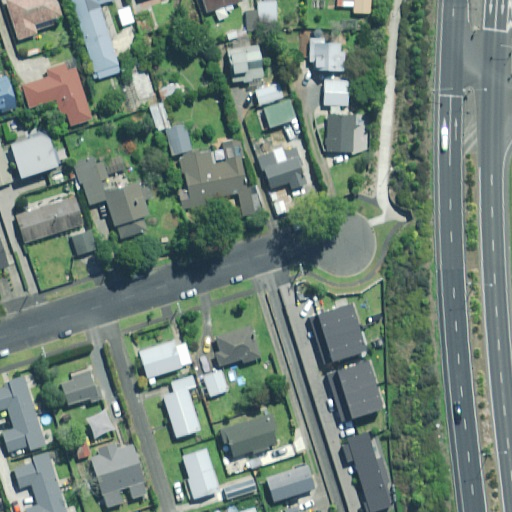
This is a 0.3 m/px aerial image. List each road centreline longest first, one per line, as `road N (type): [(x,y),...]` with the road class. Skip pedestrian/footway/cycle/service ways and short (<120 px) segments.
road 1 (primary): [(474,511),(451,265),(450,74)]
road 2 (primary): [(496,84),(498,322),(511,452)]
road 3 (residential): [(106,305),(292,245),(340,239)]
road 4 (residential): [(167,511),(106,305)]
